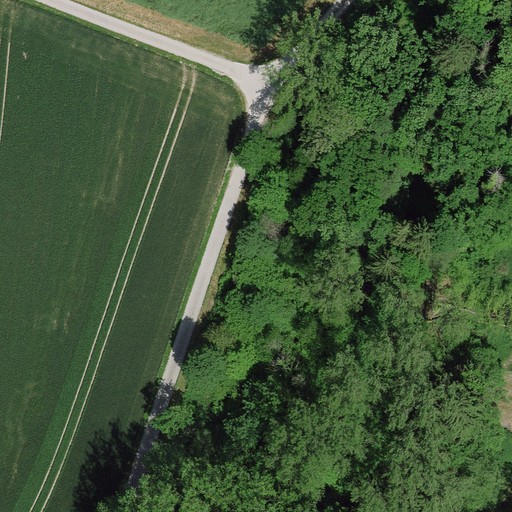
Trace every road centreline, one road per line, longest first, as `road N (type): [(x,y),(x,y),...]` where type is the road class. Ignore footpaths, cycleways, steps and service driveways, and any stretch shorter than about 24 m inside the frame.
road 1 (track): [(42,0),(259,88),(113,511)]
road 2 (track): [(342,0),(259,88)]
